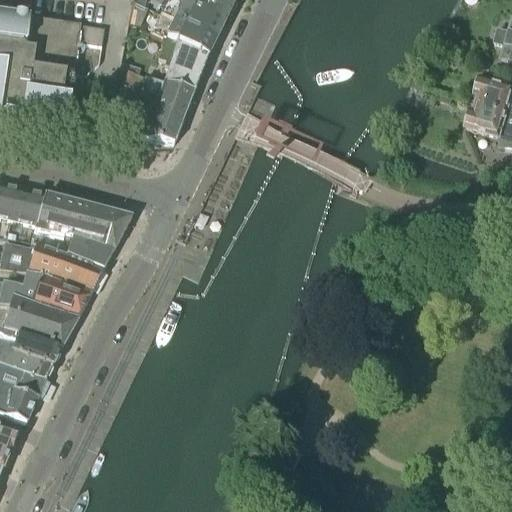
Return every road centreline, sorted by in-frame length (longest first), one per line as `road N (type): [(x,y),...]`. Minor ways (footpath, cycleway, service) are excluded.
road 1 (unclassified): [(18,511),(176,198)]
road 2 (unclassified): [(176,198),(276,0)]
road 3 (unclassified): [(176,198),(0,167)]
